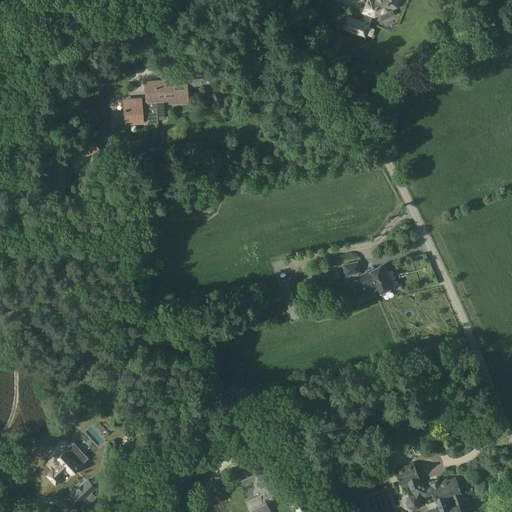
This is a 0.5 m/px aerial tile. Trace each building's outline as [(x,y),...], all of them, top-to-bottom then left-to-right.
[(364,35),(360,33),(368,13),(374,16),(379,13),(382,19),(393,14),(390,8),(396,6),(398,0),(367,0),(363,11),(364,12),(360,21),(347,16),(343,27),(364,35)] [(498,35),(495,24),(484,28),(488,38),(498,35)] [(136,47),(126,49),(131,73),(140,72),(135,50),(137,50),(136,47)] [(187,79),(187,78),(169,79),(169,78),(161,78),(161,80),(143,81),(145,101),(142,101),(142,97),(122,98),(124,124),(143,123),(143,120),(148,119),(148,123),(157,122),(157,119),(164,119),(163,100),(170,99),(170,102),(188,101),(187,87),(215,84),(214,77),(187,79)] [(66,148),(68,156),(94,149),(92,140),(78,144),(79,145),(66,148)] [(343,265),(345,275),(348,274),(350,280),(344,283),(354,304),(368,298),(368,297),(376,293),(376,294),(392,287),(389,278),(390,278),(388,273),(386,273),(382,265),(366,272),(367,273),(358,277),(356,272),(359,272),(357,262),(343,265)] [(280,282),(291,317),(304,313),(292,278),(280,282)] [(56,458),(60,462),(47,475),(55,484),(69,472),(71,474),(82,465),(75,457),(73,459),(65,450),(56,458)] [(251,476),(274,465),(267,450),(244,461),(251,476)] [(427,496),(435,493),(437,499),(438,498),(441,507),(430,511),(429,511),(464,511),(458,496),(464,494),(457,477),(449,480),(449,479),(440,482),(440,479),(431,483),(432,485),(428,486),(420,483),(418,479),(421,478),(415,464),(400,470),(406,484),(410,482),(413,489),(418,492),(416,495),(411,497),(409,502),(410,507),(415,509),(421,508),(423,503),(421,497),(422,494),(427,496)] [(79,504),(96,488),(95,487),(89,481),(87,478),(70,495),(79,504)] [(270,485),(260,490),(261,494),(247,501),(252,511),(263,511),(268,509),(265,503),(276,498),(270,485)] [(297,511),(307,507),(302,498),(293,504),(297,511)]
